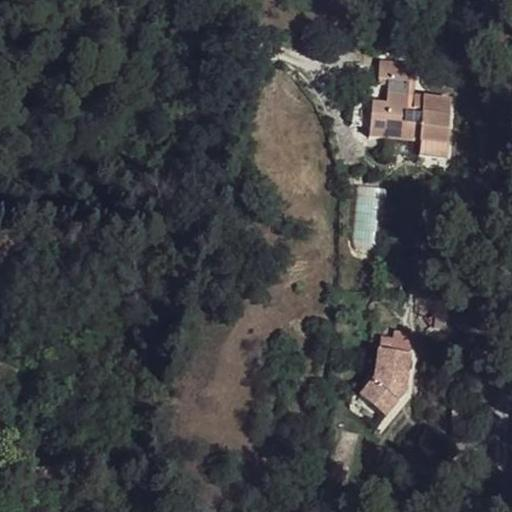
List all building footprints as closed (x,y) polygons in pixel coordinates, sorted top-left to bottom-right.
[(388,60),(387,78),(398,81),(419,82),(415,62),(388,60)] [(398,81),(398,96),(421,99),(419,82),(398,81)] [(375,107),(372,141),(422,143),(425,144),(421,99),(398,96),(396,107),(375,107)] [(421,99),(425,144),(450,146),(452,102),(421,99)] [(425,144),(427,161),(449,162),(450,146),(425,144)] [(374,426),(358,443),(381,464),(404,440),(411,403),(379,397),(374,426)] [(9,511),(10,471),(0,471),(0,511),(9,511)]
